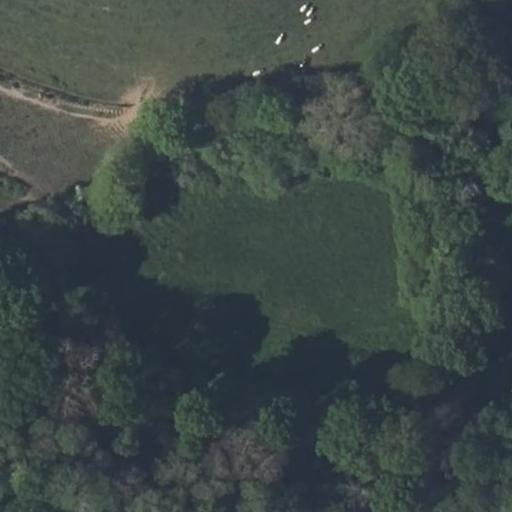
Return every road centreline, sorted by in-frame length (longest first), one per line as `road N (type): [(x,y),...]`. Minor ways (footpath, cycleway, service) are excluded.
road 1 (track): [(510,0),(386,70),(201,141)]
road 2 (track): [(272,114),(93,110),(0,77)]
